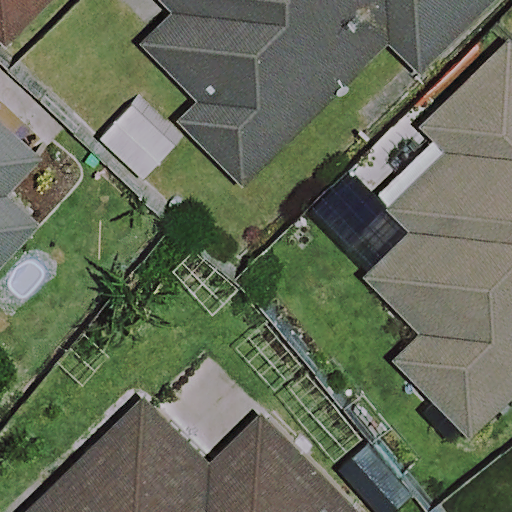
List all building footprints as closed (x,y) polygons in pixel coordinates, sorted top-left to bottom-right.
[(0,0),(0,27),(27,0),(0,0)] [(185,0),(190,5),(148,43),(201,101),(177,123),(238,188),(269,160),(395,44),(416,67),(489,0),(185,0)] [(409,355),(468,422),(511,382),(511,47),(423,127),(453,160),(400,206),(419,227),(366,274),(425,341),(409,355)] [(0,273),(16,257),(2,244),(68,176),(0,109),(0,273)] [(157,403),(38,511),(374,511),(375,511),(283,411),(219,469),(157,403)]
